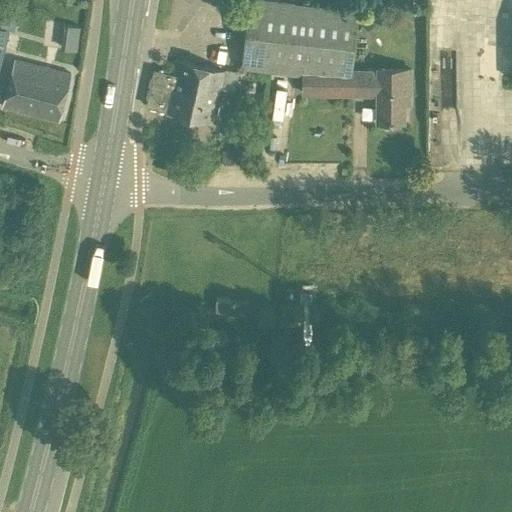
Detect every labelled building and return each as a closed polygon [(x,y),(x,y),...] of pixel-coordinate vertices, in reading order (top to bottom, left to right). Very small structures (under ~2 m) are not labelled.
[(377,69),(351,68),(357,20),(358,9),(288,0),(247,0),(240,67),(301,75),(301,95),(376,96),(376,121),(402,121),(402,104),(409,104),(409,69),(377,68),(377,69)] [(14,32),(19,14),(0,8),(0,61),(8,30),(14,32)] [(357,20),(364,28),(374,17),(367,10),(357,20)] [(211,121),(223,70),(174,58),(170,75),(153,71),(145,105),(211,121)] [(56,120),(68,73),(14,59),(2,106),(56,120)] [(218,256),(246,257),(247,243),(219,241),(218,256)] [(229,299),(216,298),(215,298),(215,308),(228,309),(229,299)]
